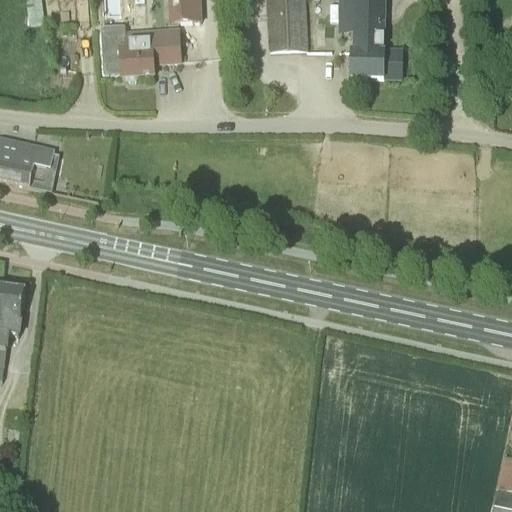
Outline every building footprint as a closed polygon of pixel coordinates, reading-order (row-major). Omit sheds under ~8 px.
[(170,0),(171,6),(172,28),(201,26),(199,0),(170,0)] [(267,0),(270,56),(306,54),(306,35),(303,0),(267,0)] [(350,82),(401,83),(402,55),(384,55),(385,0),(356,0),(355,39),(357,39),(356,57),(351,56),(350,82)] [(34,27),(45,26),(43,6),(32,7),(34,27)] [(181,66),(179,46),(179,33),(124,36),(125,51),(119,52),(121,82),(126,82),(129,86),(136,86),(138,81),(154,80),(153,65),(162,64),(162,67),(181,66)] [(0,185),(30,192),(35,172),(47,174),(51,155),(0,143),(0,185)] [(0,386),(3,386),(4,373),(8,341),(19,342),(21,326),(25,296),(2,292),(0,305),(0,386)] [(511,511),(511,467),(506,466),(495,511),(511,511)]
